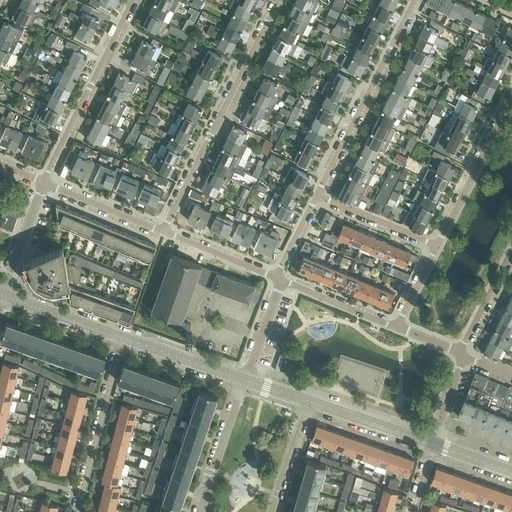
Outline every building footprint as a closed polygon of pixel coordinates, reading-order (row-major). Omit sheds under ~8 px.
[(34,0),(22,0),(19,6),(32,13),(37,2),(34,0)] [(112,8),(115,0),(99,0),(99,2),(95,0),(90,0),(89,3),(99,8),(101,3),(112,8)] [(155,0),(155,3),(168,9),(173,12),(179,1),(176,0),(155,0)] [(203,0),(193,0),(192,4),(201,8),(204,0),(203,0)] [(233,0),(234,0),(239,3),(252,10),(257,0),(233,0)] [(296,0),(295,4),(308,10),(313,13),(318,2),(317,1),(313,0),(296,0)] [(397,0),(381,0),(379,4),(392,11),(398,0),(397,0)] [(437,8),(448,13),(455,0),(454,0),(444,0),(444,1),(441,0),(437,8)] [(448,13),(459,18),(462,11),(464,12),(467,6),(455,0),(448,13)] [(162,20),(168,9),(155,3),(149,13),(162,20)] [(239,3),(234,13),(247,20),(252,10),(239,3)] [(313,13),(308,10),(295,4),(289,15),(302,21),(308,24),(313,13)] [(379,4),(374,15),(387,22),(392,11),(379,4)] [(37,15),(32,13),(19,6),(14,17),(31,26),(37,15)] [(68,17),(81,23),(94,30),(100,19),(94,16),(97,11),(86,6),(83,10),(87,12),(86,12),(83,18),(71,12),(68,17)] [(476,11),(467,6),(464,12),(462,11),(459,18),(470,24),(476,11)] [(45,20),(48,14),(40,10),(37,16),(45,20)] [(485,15),(476,11),(470,24),(480,29),(484,22),(482,21),(485,15)] [(157,31),(162,20),(149,13),(144,24),(157,31)] [(228,24),(242,31),(247,20),(234,13),(228,24)] [(65,25),(66,15),(59,14),(58,23),(65,25)] [(284,26),(297,32),(302,21),(289,15),(284,26)] [(368,26),(381,32),(387,22),(374,15),(368,26)] [(498,22),(485,15),(482,21),(484,22),(480,29),(492,35),(493,33),(495,29),(496,26),(497,27),(498,24),(497,24),(498,22)] [(187,18),(184,29),(191,31),(194,20),(187,18)] [(5,21),(0,31),(0,32),(12,39),(18,42),(23,30),(5,21)] [(436,36),(438,31),(442,33),(445,28),(431,21),(428,26),(426,25),(420,35),(433,42),(445,48),(448,42),(436,36)] [(324,30),(321,39),(327,41),(332,28),(319,22),(317,27),(324,30)] [(89,41),(94,30),(81,23),(75,34),(89,41)] [(228,24),(223,35),(236,42),(242,31),(228,24)] [(236,42),(223,35),(218,32),(219,29),(211,25),(207,34),(220,41),(217,46),(231,53),(236,42)] [(292,43),(297,32),(284,26),(279,36),(292,43)] [(368,26),(363,37),(376,43),(381,32),(368,26)] [(511,28),(509,27),(505,34),(495,29),(493,33),(511,42),(511,28)] [(0,32),(0,46),(7,50),(12,39),(0,32)] [(511,42),(493,33),(492,35),(491,36),(501,42),(498,49),(511,55),(511,52),(511,42)] [(420,35),(415,46),(428,53),(433,42),(420,35)] [(292,43),(279,36),(273,47),(286,54),(297,59),(302,48),(292,43)] [(357,48),(370,54),(376,43),(363,37),(357,48)] [(153,39),(151,44),(160,48),(162,43),(153,39)] [(87,57),(76,52),(79,47),(68,41),(65,46),(74,51),(69,62),(82,68),(87,57)] [(142,41),(137,52),(150,58),(155,47),(142,41)] [(193,48),(195,43),(191,41),(186,51),(198,56),(200,51),(193,48)] [(328,60),(331,45),(325,44),(322,58),(328,60)] [(466,45),(461,54),(468,58),(473,49),(466,45)] [(0,60),(1,61),(7,64),(13,53),(7,50),(0,46),(0,60)] [(415,46),(409,57),(422,63),(429,67),(434,56),(428,53),(415,46)] [(281,64),(286,54),(273,47),(268,58),(281,64)] [(357,48),(352,58),(365,65),(370,54),(357,48)] [(498,49),(492,60),(505,66),(511,55),(498,49)] [(209,50),(203,61),(216,68),(222,57),(209,50)] [(144,69),(147,64),(153,66),(155,61),(150,58),(137,52),(131,63),(144,69)] [(409,57),(404,68),(417,74),(422,63),(409,57)] [(483,68),(487,70),(500,77),(505,66),(492,60),(488,57),(483,68)] [(275,75),(278,70),(284,72),(285,70),(292,74),(294,70),(281,64),(268,58),(263,69),(275,75)] [(360,76),(365,65),(352,58),(347,69),(360,76)] [(158,81),(164,84),(175,62),(169,59),(158,81)] [(211,79),(216,68),(203,61),(198,72),(211,79)] [(76,79),(82,68),(69,62),(63,72),(76,79)] [(148,72),(138,67),(136,72),(145,77),(148,72)] [(411,85),(417,74),(404,68),(398,78),(411,85)] [(451,71),(446,68),(441,79),(446,82),(451,71)] [(487,70),(482,81),(494,88),(500,77),(487,70)] [(176,81),(179,74),(173,71),(169,78),(176,81)] [(71,90),(76,79),(63,72),(58,83),(71,90)] [(198,72),(192,83),(205,89),(211,79),(198,72)] [(119,73),(114,84),(127,91),(132,94),(138,82),(142,85),(145,79),(134,74),(132,79),(119,73)] [(338,73),(332,85),(345,91),(351,80),(338,73)] [(494,88),(482,81),(471,76),(469,80),(479,85),(476,91),(474,90),(471,96),(483,102),(486,97),(489,99),(494,88)] [(265,78),(259,89),(272,96),(277,99),(280,93),(275,90),(278,85),(265,78)] [(398,78),(393,89),(406,96),(411,85),(398,78)] [(14,88),(20,91),(23,84),(17,81),(14,88)] [(65,101),(71,90),(58,83),(52,94),(65,101)] [(200,100),(205,89),(192,83),(187,94),(200,100)] [(114,84),(108,95),(121,102),(127,91),(114,84)] [(332,85),(327,95),(340,102),(345,91),(332,85)] [(267,107),(272,96),(259,89),(254,100),(267,107)] [(411,98),(406,96),(393,89),(388,100),(401,106),(406,109),(411,98)] [(52,94),(47,105),(60,111),(65,101),(52,94)] [(103,106),(116,113),(121,115),(127,104),(121,102),(108,95),(103,106)] [(327,95),(321,106),(334,112),(340,102),(327,95)] [(427,113),(432,114),(437,98),(432,96),(427,113)] [(299,99),(295,106),(301,108),(304,101),(299,99)] [(272,110),(267,107),(254,100),(248,111),(267,120),(272,110)] [(395,117),(401,106),(388,100),(382,110),(395,117)] [(49,127),(52,121),(55,122),(60,111),(47,105),(41,102),(33,119),(49,127)] [(464,102),(459,113),(472,120),(477,109),(464,102)] [(189,103),(183,115),(196,121),(202,110),(189,103)] [(433,111),(439,114),(443,108),(437,105),(433,111)] [(121,115),(116,113),(103,106),(97,117),(110,123),(116,126),(121,115)] [(321,106),(316,117),(329,123),(334,112),(321,106)] [(377,121),(390,128),(395,117),(382,110),(377,121)] [(267,120),(248,111),(243,122),(261,131),(267,120)] [(459,113),(453,124),(466,130),(472,120),(459,113)] [(158,123),(160,118),(151,115),(150,121),(158,123)] [(196,121),(183,115),(178,125),(191,132),(196,121)] [(97,117),(92,127),(105,134),(110,123),(97,117)] [(316,117),(311,127),(324,134),(329,123),(316,117)] [(395,131),(390,128),(377,121),(372,132),(390,141),(395,131)] [(47,129),(38,124),(35,130),(44,135),(47,129)] [(453,124),(448,134),(461,141),(466,130),(453,124)] [(14,130),(3,125),(0,132),(0,133),(3,135),(0,141),(0,142),(8,146),(14,130)] [(178,125),(172,136),(185,143),(191,132),(178,125)] [(234,126),(228,137),(241,144),(247,133),(234,126)] [(100,145),(105,134),(92,127),(87,138),(100,145)] [(311,127),(305,138),(318,145),(324,134),(311,127)] [(25,134),(14,130),(8,146),(16,149),(19,141),(22,142),(25,134)] [(450,156),(452,150),(455,152),(461,141),(448,134),(442,131),(434,148),(450,156)] [(390,141),(372,132),(366,143),(379,149),(385,152),(390,141)] [(406,148),(412,151),(418,135),(413,133),(406,148)] [(36,139),(25,134),(22,142),(25,143),(22,151),(30,155),(36,139)] [(129,134),(126,142),(132,145),(136,136),(129,134)] [(185,143),(172,136),(167,147),(180,153),(185,143)] [(228,137),(223,148),(241,157),(247,147),(241,144),(228,137)] [(305,138),(300,149),(313,155),(318,145),(305,138)] [(48,143),(36,139),(30,155),(38,158),(41,150),(44,152),(48,143)] [(265,141),(261,151),(269,154),(272,144),(265,141)] [(374,160),(379,149),(366,143),(361,154),(374,160)] [(167,147),(161,157),(175,164),(180,153),(167,147)] [(241,157),(223,148),(218,159),(244,172),(245,168),(238,164),(241,157)] [(307,166),(313,155),(300,149),(294,159),(307,166)] [(454,167),(443,162),(446,157),(434,151),(432,156),(441,161),(436,172),(449,178),(454,167)] [(272,154),(270,159),(280,164),(283,160),(272,154)] [(368,171),(374,160),(361,154),(355,164),(368,171)] [(79,175),(86,160),(75,155),(71,163),(74,164),(71,172),(79,175)] [(175,164),(161,157),(156,168),(169,175),(175,164)] [(218,159),(212,169),(225,176),(231,179),(234,172),(244,176),(245,173),(244,172),(218,159)] [(97,164),(86,160),(79,175),(87,178),(91,171),(94,172),(97,164)] [(97,164),(94,172),(97,173),(94,181),(102,185),(108,169),(97,164)] [(374,174),(368,171),(355,164),(350,175),(363,181),(368,184),(374,174)] [(120,173),(121,169),(117,167),(115,172),(108,169),(102,185),(110,188),(113,180),(116,181),(120,173)] [(309,176),(296,169),(291,167),(285,178),(291,180),(304,187),(309,176)] [(225,176),(212,169),(207,180),(220,187),(225,176)] [(148,177),(163,183),(165,178),(151,172),(148,177)] [(443,189),(449,178),(436,172),(431,182),(443,189)] [(120,173),(116,181),(119,183),(116,190),(124,194),(131,178),(120,173)] [(368,184),(363,181),(350,175),(345,186),(357,192),(363,195),(368,184)] [(142,183),(131,178),(124,194),(133,197),(136,190),(138,191),(142,183)] [(304,187),(291,180),(285,178),(283,182),(289,184),(285,191),(298,198),(304,187)] [(217,191),(220,187),(207,180),(201,191),(218,199),(221,193),(217,191)] [(418,189),(425,193),(438,199),(443,189),(431,182),(428,188),(421,184),(418,189)] [(142,183),(138,191),(142,192),(138,200),(147,203),(153,187),(142,183)] [(363,195),(357,192),(345,186),(339,197),(357,206),(363,195)] [(164,192),(153,187),(147,203),(155,206),(158,199),(161,200),(164,192)] [(245,188),(240,196),(246,200),(250,191),(245,188)] [(381,213),(390,193),(381,189),(372,209),(381,213)] [(391,197),(397,200),(400,193),(395,190),(391,197)] [(293,208),(298,198),(285,191),(280,202),(293,208)] [(425,193),(420,204),(433,210),(438,199),(425,193)] [(242,207),(246,200),(239,197),(235,203),(242,207)] [(210,211),(203,208),(196,224),(204,227),(208,219),(210,221),(218,202),(214,200),(210,211)] [(210,229),(218,233),(225,217),(218,214),(222,204),(218,202),(210,221),(213,222),(210,229)] [(293,208),(280,202),(275,212),(288,219),(293,208)] [(188,220),(196,224),(203,208),(191,203),(188,211),(191,213),(188,220)] [(59,224),(69,229),(76,212),(56,204),(57,209),(56,210),(56,211),(55,212),(55,213),(55,214),(55,215),(56,216),(56,217),(57,218),(58,219),(59,224)] [(382,213),(387,216),(392,207),(387,204),(382,213)] [(427,221),(433,210),(420,204),(414,215),(427,221)] [(9,210),(3,227),(11,230),(18,213),(9,210)] [(240,211),(236,222),(233,230),(236,231),(232,239),(241,242),(247,226),(240,223),(244,213),(240,211)] [(86,216),(76,212),(69,229),(79,233),(86,216)] [(280,223),(283,218),(272,212),(269,218),(280,223)] [(427,221),(414,215),(409,212),(403,223),(422,232),(427,221)] [(326,213),(321,224),(323,225),(322,227),(326,229),(327,227),(330,228),(335,217),(326,213)] [(86,216),(79,233),(89,237),(96,221),(86,216)] [(236,222),(225,217),(218,233),(227,236),(230,229),(233,230),(236,222)] [(263,220),(258,231),(255,239),(258,240),(255,248),(263,251),(269,235),(265,233),(269,223),(263,220)] [(106,225),(96,221),(89,237),(99,241),(106,225)] [(337,238),(337,237),(342,226),(336,224),(331,235),(337,238)] [(349,242),(355,228),(343,224),(342,226),(337,237),(349,242)] [(116,229),(106,225),(99,241),(109,245),(116,229)] [(252,238),(255,239),(258,231),(247,226),(241,242),(249,245),(252,238)] [(366,233),(355,228),(349,242),(360,247),(366,233)] [(116,229),(109,245),(119,249),(126,233),(116,229)] [(136,237),(126,233),(119,249),(118,253),(128,257),(136,237)] [(326,233),(323,238),(335,243),(338,238),(337,238),(331,235),(326,233)] [(372,251),(377,238),(366,233),(360,247),(372,251)] [(281,240),(269,235),(263,251),(271,254),(274,247),(277,248),(281,240)] [(139,258),(146,241),(136,237),(128,257),(138,261),(139,258)] [(335,243),(323,238),(321,244),(333,249),(335,243)] [(388,242),(377,238),(372,251),(383,256),(388,242)] [(156,246),(146,241),(139,258),(150,262),(156,246)] [(394,260),(399,247),(388,242),(383,256),(382,258),(385,259),(387,259),(387,258),(394,260)] [(64,254),(64,252),(63,246),(55,249),(53,250),(46,248),(47,252),(31,259),(30,259),(29,259),(28,259),(27,259),(26,260),(25,261),(25,262),(23,263),(24,266),(20,267),(21,270),(23,273),(24,276),(26,279),(27,282),(29,284),(30,285),(32,287),(33,288),(35,289),(37,291),(39,292),(41,293),(43,293),(45,294),(47,295),(50,295),(52,295),(54,295),(57,295),(65,294),(69,293),(65,262),(66,262),(64,254)] [(411,252),(399,247),(394,260),(405,265),(411,252)] [(211,288),(217,289),(250,301),(255,285),(217,272),(217,271),(201,266),(171,255),(168,265),(161,263),(160,268),(166,271),(152,311),(161,314),(159,320),(186,333),(185,339),(191,340),(192,333),(189,333),(191,324),(182,321),(196,281),(212,287),(211,288)] [(295,269),(309,275),(315,260),(304,256),(301,262),(298,261),(295,269)] [(326,265),(315,260),(309,275),(320,280),(326,265)] [(69,293),(65,294),(65,295),(66,297),(67,298),(67,299),(68,300),(69,302),(71,303),(72,303),(73,304),(78,306),(84,289),(86,285),(86,283),(80,281),(80,280),(80,279),(81,277),(81,276),(80,275),(80,273),(80,272),(79,271),(78,270),(78,269),(77,268),(76,267),(76,266),(66,262),(65,262),(69,293)] [(326,265),(320,280),(332,285),(338,270),(326,265)] [(349,274),(338,270),(332,285),(343,289),(349,274)] [(349,274),(343,289),(354,294),(360,279),(349,274)] [(371,284),(360,279),(354,294),(365,298),(371,284)] [(371,284),(365,298),(377,303),(383,288),(371,284)] [(84,289),(78,306),(88,310),(94,293),(96,288),(86,285),(84,289)] [(252,300),(258,302),(262,290),(256,288),(252,300)] [(394,293),(383,288),(377,303),(388,308),(394,293)] [(104,297),(94,293),(88,310),(98,313),(104,297)] [(114,300),(104,297),(98,313),(108,317),(114,300)] [(124,304),(114,300),(108,317),(118,320),(124,304)] [(135,308),(124,304),(118,320),(129,324),(135,308)] [(511,312),(506,309),(500,319),(511,325),(511,312)] [(511,325),(500,319),(495,330),(508,336),(511,328),(511,325)] [(1,339),(17,345),(23,328),(7,323),(1,339)] [(50,338),(23,328),(17,345),(44,355),(50,338)] [(495,330),(489,340),(502,347),(508,336),(495,330)] [(77,348),(50,338),(44,355),(71,364),(77,348)] [(497,358),(502,347),(489,340),(484,351),(497,358)] [(71,364),(85,369),(99,374),(105,357),(77,348),(71,364)] [(1,374),(16,378),(19,366),(3,362),(1,374)] [(118,381),(132,386),(146,391),(152,374),(124,364),(118,381)] [(452,411),(470,419),(482,390),(487,378),(487,377),(475,372),(470,385),(471,385),(464,400),(457,397),(452,411)] [(1,374),(0,377),(0,385),(14,389),(16,378),(1,374)] [(152,374),(146,391),(173,400),(179,384),(152,374)] [(488,392),(493,381),(487,378),(482,390),(488,392)] [(95,392),(97,382),(91,381),(89,391),(95,392)] [(498,383),(493,381),(488,392),(494,395),(498,383)] [(504,385),(498,383),(494,395),(499,397),(504,385)] [(0,385),(0,397),(11,400),(14,389),(0,385)] [(510,388),(504,385),(499,397),(505,399),(510,388)] [(470,419),(481,424),(494,395),(488,392),(482,390),(470,419)] [(72,391),(69,402),(84,406),(87,395),(72,391)] [(200,392),(195,405),(191,419),(208,425),(217,397),(200,392)] [(481,424),(493,428),(499,414),(505,399),(499,397),(494,395),(481,424)] [(0,409),(8,411),(11,400),(0,397),(0,409)] [(499,414),(493,428),(504,433),(511,413),(511,402),(510,402),(505,399),(499,414)] [(84,406),(69,402),(66,413),(81,417),(84,406)] [(122,404),(119,415),(135,419),(138,407),(122,404)] [(0,420),(6,422),(8,411),(0,409),(0,420)] [(81,417),(66,413),(63,424),(78,428),(81,417)] [(119,415),(116,426),(132,430),(135,419),(119,415)] [(198,452),(208,425),(191,419),(181,446),(198,452)] [(76,439),(78,428),(63,424),(60,435),(76,439)] [(322,444),(328,429),(316,425),(311,440),(322,444)] [(116,426),(113,437),(129,441),(132,430),(116,426)] [(333,447),(338,432),(328,429),(322,444),(333,447)] [(343,451),(349,436),(338,432),(333,447),(343,451)] [(73,450),(76,439),(60,435),(57,446),(73,450)] [(354,455),(360,440),(349,436),(343,451),(354,455)] [(126,452),(129,441),(113,437),(110,448),(126,452)] [(360,440),(354,455),(365,459),(370,444),(360,440)] [(370,444),(365,459),(376,463),(381,448),(370,444)] [(70,461),(73,450),(57,446),(54,457),(70,461)] [(189,479),(194,466),(198,452),(181,446),(172,474),(189,479)] [(110,448),(108,459),(123,463),(126,452),(110,448)] [(381,448),(376,463),(387,467),(392,452),(381,448)] [(392,452),(387,467),(398,471),(403,456),(392,452)] [(403,456),(398,471),(409,475),(414,460),(403,456)] [(70,461),(54,457),(51,469),(67,473),(70,461)] [(108,459),(105,470),(120,474),(123,463),(108,459)] [(307,460),(299,488),(316,493),(325,465),(307,460)] [(430,482),(441,486),(447,471),(436,467),(430,482)] [(117,485),(120,474),(105,470),(102,482),(105,483),(117,485)] [(458,475),(447,471),(441,486),(452,490),(458,475)] [(180,507),(189,479),(172,474),(163,502),(180,507)] [(452,490),(463,494),(469,479),(458,475),(452,490)] [(479,483),(469,479),(463,494),(474,498),(479,483)] [(105,483),(103,493),(118,498),(121,486),(117,485),(105,483)] [(474,498),(485,502),(490,486),(479,483),(474,498)] [(501,490),(490,486),(485,502),(495,506),(501,490)] [(299,488),(292,511),(310,511),(316,493),(299,488)] [(384,488),(380,500),(394,504),(397,492),(384,488)] [(495,506),(506,509),(511,494),(501,490),(495,506)] [(353,491),(350,499),(357,501),(360,493),(353,491)] [(103,493),(100,504),(115,509),(118,498),(103,493)] [(381,511),(391,511),(394,504),(380,500),(377,511),(381,511)] [(56,511),(58,506),(43,501),(43,502),(39,511),(56,511)] [(432,501),(429,511),(443,511),(446,505),(432,501)]
